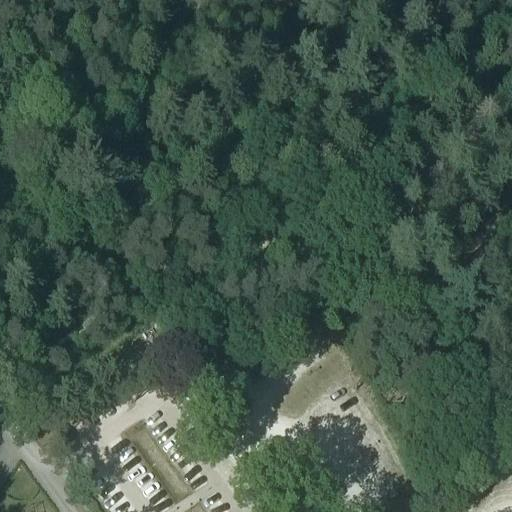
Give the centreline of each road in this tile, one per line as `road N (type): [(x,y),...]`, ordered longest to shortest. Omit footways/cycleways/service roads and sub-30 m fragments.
road 1 (track): [(312,149),(459,79),(511,43)]
road 2 (unknown): [(122,187),(168,67),(212,0)]
road 3 (track): [(122,187),(208,177),(312,149)]
road 4 (track): [(380,176),(511,271)]
road 5 (track): [(380,176),(401,157),(511,120)]
road 6 (track): [(0,180),(122,187)]
